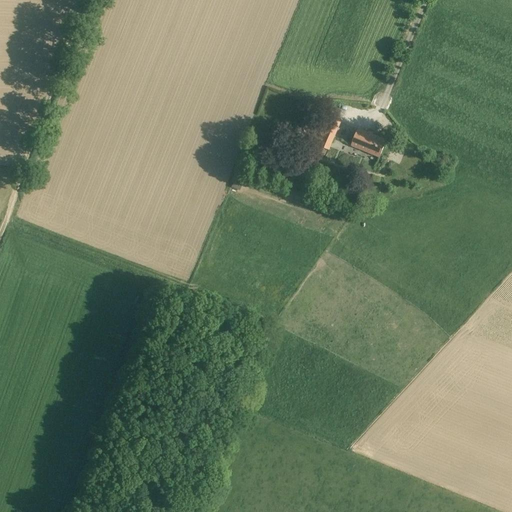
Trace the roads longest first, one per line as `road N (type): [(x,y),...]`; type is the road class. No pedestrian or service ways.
road 1 (unclassified): [(6,216),(85,0)]
road 2 (unclassified): [(382,124),(432,0)]
